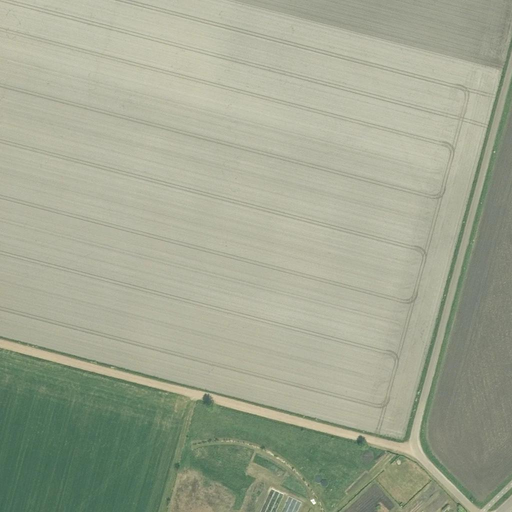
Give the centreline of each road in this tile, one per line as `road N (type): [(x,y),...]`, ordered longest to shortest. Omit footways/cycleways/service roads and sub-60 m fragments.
road 1 (unclassified): [(475,511),(414,450),(414,431),(511,61)]
road 2 (track): [(0,342),(414,450)]
